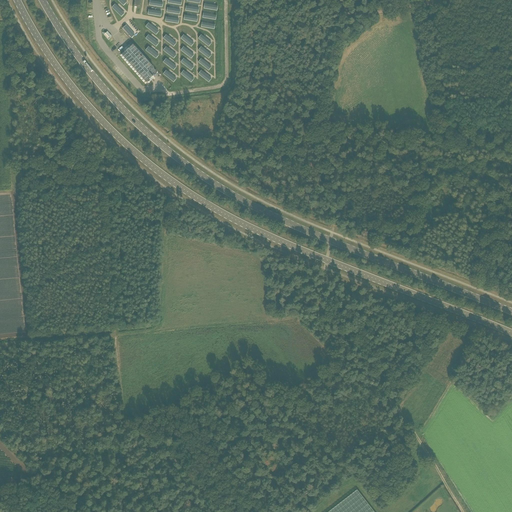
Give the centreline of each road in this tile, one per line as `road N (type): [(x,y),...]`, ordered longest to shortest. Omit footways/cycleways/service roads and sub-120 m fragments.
road 1 (primary): [(17,0),(104,125),(170,181),(251,229),(511,333)]
road 2 (primary): [(511,313),(221,189),(115,104),(41,0)]
road 3 (track): [(462,511),(326,303),(346,164)]
road 4 (track): [(115,335),(123,422),(214,511)]
road 5 (track): [(168,190),(159,327),(115,335)]
road 6 (track): [(511,188),(389,159),(346,164)]
road 7 (track): [(346,164),(332,155),(314,119),(344,18)]
road 8 (track): [(97,185),(115,335)]
